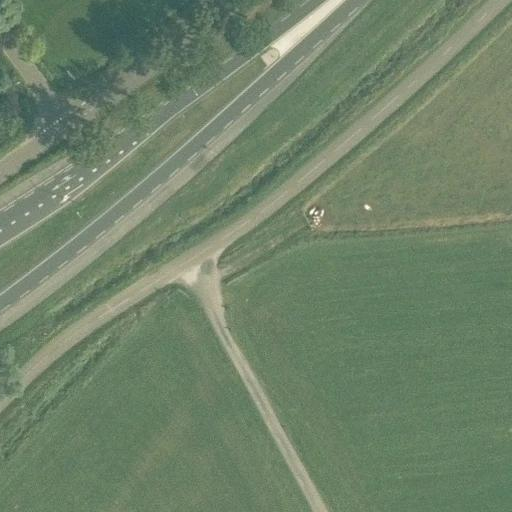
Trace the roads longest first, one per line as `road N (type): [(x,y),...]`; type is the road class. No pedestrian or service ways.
road 1 (unclassified): [(0,402),(101,314),(213,245),(309,169),(497,0)]
road 2 (primary): [(0,299),(355,0)]
road 3 (primary): [(317,0),(0,222)]
road 4 (unclassified): [(75,116),(234,0)]
road 5 (unclassified): [(75,116),(0,21)]
